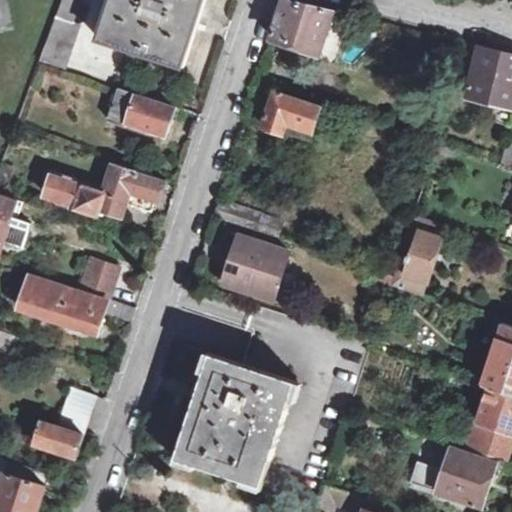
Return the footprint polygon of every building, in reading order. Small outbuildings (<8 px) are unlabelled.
[(63,0),(41,60),(67,69),(83,24),(76,21),(81,0),(63,0)] [(114,0),(102,40),(186,67),(207,0),(114,0)] [(334,12),(294,0),(285,0),(274,38),(322,53),(334,12)] [(355,22),(352,33),(378,41),(381,30),(355,22)] [(511,104),(511,54),(481,46),(469,93),(511,104)] [(120,87),(107,82),(102,96),(115,100),(120,88),(120,87)] [(287,132),(290,122),(316,130),(325,103),(259,83),(254,101),(271,106),(265,125),(287,132)] [(120,88),(115,100),(109,119),(126,125),(127,120),(167,134),(177,108),(120,88)] [(436,152),(440,140),(440,139),(398,126),(394,139),(436,152)] [(502,162),(511,165),(511,134),(502,162)] [(139,169),(116,161),(105,191),(55,174),(48,197),(101,214),(103,208),(124,215),(133,191),(160,201),(167,182),(138,171),(139,169)] [(0,171),(0,191),(5,193),(15,166),(4,162),(0,171)] [(20,199),(5,193),(0,191),(0,236),(6,239),(20,199)] [(215,217),(282,236),(287,219),(220,200),(215,217)] [(393,285),(422,295),(446,224),(416,214),(397,273),(393,285)] [(225,283),(277,299),(292,252),(240,235),(225,283)] [(383,269),(380,279),(392,282),(394,272),(383,269)] [(118,272),(112,292),(134,299),(141,280),(118,272)] [(106,312),(110,301),(33,275),(22,308),(99,334),(106,312)] [(138,307),(112,297),(110,301),(106,312),(133,321),(138,308),(138,307)] [(489,385),(492,386),(511,392),(511,324),(507,323),(489,385)] [(180,458),(267,486),(301,382),(214,353),(180,458)] [(509,461),(511,452),(511,392),(492,386),(472,448),(509,461)] [(94,407),(98,395),(72,387),(68,399),(94,407)] [(94,407),(68,399),(64,411),(90,420),(94,407)] [(90,420),(64,411),(60,424),(86,432),(90,420)] [(85,434),(32,417),(24,438),(78,456),(85,434)] [(439,446),(452,451),(454,447),(455,443),(442,438),(439,446)] [(411,482),(482,506),(497,462),(454,447),(452,451),(446,469),(419,460),(411,482)] [(38,511),(47,485),(51,474),(0,456),(0,511),(38,511)] [(72,480),(51,474),(47,485),(69,492),(72,480)] [(331,484),(322,510),(328,511),(337,511),(340,502),(367,511),(368,509),(376,511),(387,511),(390,503),(331,484)]
